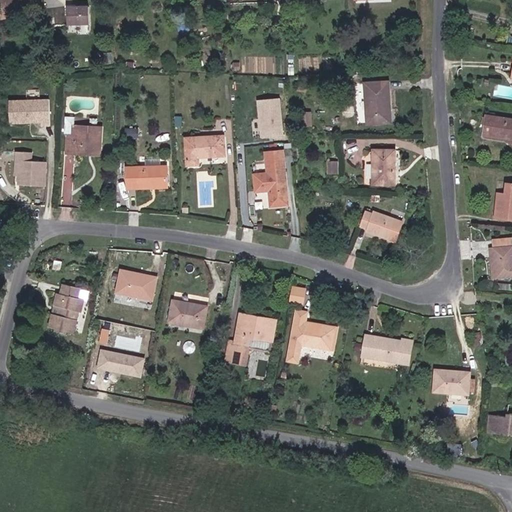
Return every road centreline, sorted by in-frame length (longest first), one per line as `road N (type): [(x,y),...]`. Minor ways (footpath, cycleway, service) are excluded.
road 1 (residential): [(0,371),(21,264),(30,247),(61,226),(245,248),(420,294),(443,285),(456,264),(457,236),(442,83),(444,0)]
road 2 (tertiary): [(0,372),(226,428),(511,473)]
